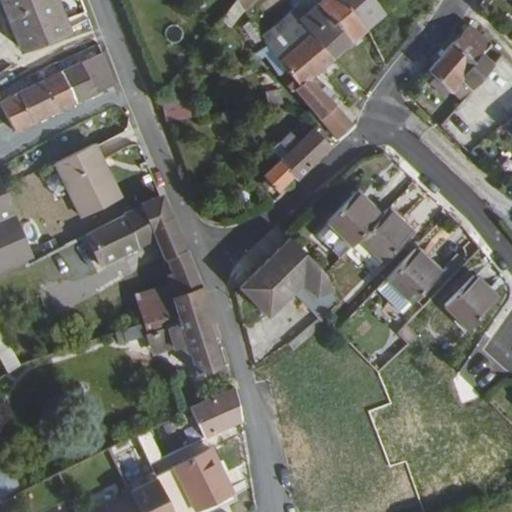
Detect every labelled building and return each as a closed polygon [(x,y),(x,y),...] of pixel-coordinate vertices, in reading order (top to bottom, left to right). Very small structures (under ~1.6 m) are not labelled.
[(4,0),(21,47),(63,32),(51,0),(4,0)] [(230,0),(224,0),(213,15),(223,23),(235,6),(230,0)] [(332,0),(318,0),(296,19),(290,10),(258,38),(273,60),(289,47),(304,35),(326,58),(361,29),(332,0)] [(379,15),(366,0),(332,0),(361,29),(379,15)] [(445,52),(426,73),(449,91),(459,78),(470,88),(492,66),(482,56),(489,47),(467,26),(445,52)] [(311,72),(326,58),(304,35),(289,47),(311,72)] [(282,70),(289,79),(294,85),(302,78),(302,79),(311,72),(289,47),(273,60),(268,64),(277,75),(282,70)] [(95,54),(57,71),(71,102),(91,94),(110,87),(95,54)] [(71,102),(57,71),(39,79),(52,110),(63,106),(71,102)] [(289,79),(282,87),(288,94),(291,91),(316,120),(328,107),(315,94),(302,79),(302,78),(294,85),(289,79)] [(459,78),(449,91),(459,101),(470,88),(459,78)] [(39,79),(0,97),(0,115),(4,121),(9,129),(30,119),(52,110),(39,79)] [(186,90),(155,94),(159,106),(189,102),(186,90)] [(315,94),(328,107),(332,102),(320,90),(315,94)] [(189,102),(159,106),(163,116),(193,113),(189,102)] [(348,129),(328,107),(316,120),(328,135),(335,142),(340,136),(348,129)] [(311,164),(327,149),(309,129),(292,145),(285,138),(276,147),(282,154),(266,170),(263,166),(257,171),(261,176),(259,178),(273,192),(288,177),(292,181),(311,164)] [(76,217),(115,198),(89,143),(49,163),(76,217)] [(324,224),(349,248),(356,240),(378,217),(353,194),(324,224)] [(175,296),(196,289),(190,273),(183,257),(172,228),(169,230),(156,200),(123,213),(17,264),(32,295),(151,239),(161,263),(157,265),(162,277),(166,276),(175,296)] [(412,236),(384,210),(378,217),(356,240),(383,267),(412,236)] [(321,278),(284,249),(238,303),(267,329),(297,294),(327,318),(335,305),(321,278)] [(391,275),(416,301),(443,274),(416,249),(391,275)] [(471,330),(500,302),(474,276),(445,306),(471,330)] [(177,332),(206,324),(196,289),(175,296),(167,299),(177,332)] [(0,360),(4,371),(18,366),(0,318),(0,360)] [(203,341),(211,337),(206,324),(177,332),(163,337),(167,350),(180,346),(190,377),(214,368),(203,341)] [(401,333),(412,344),(419,337),(408,325),(401,333)] [(202,437),(238,422),(235,405),(232,391),(190,409),(202,437)] [(185,444),(202,437),(190,409),(174,416),(185,444)] [(130,436),(143,462),(154,456),(142,430),(130,436)] [(150,475),(171,511),(183,511),(227,489),(204,445),(150,475)] [(0,493),(18,489),(12,467),(0,469),(0,493)] [(171,511),(150,475),(125,490),(137,511),(171,511)] [(137,511),(125,490),(84,511),(137,511)]
